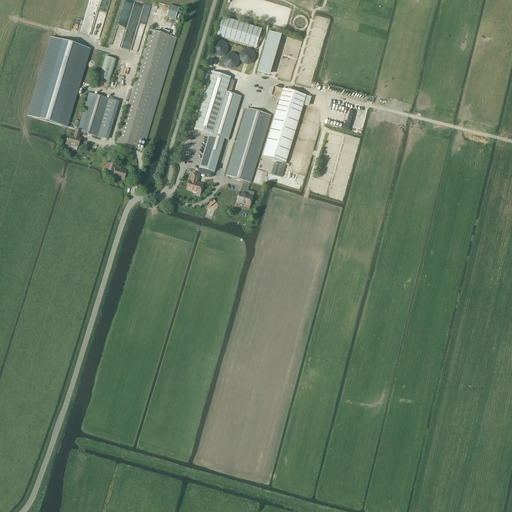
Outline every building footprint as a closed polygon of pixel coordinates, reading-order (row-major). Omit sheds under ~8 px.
[(119,134),(116,143),(136,149),(138,140),(144,142),(175,38),(169,37),(168,36),(161,34),(150,31),(120,130),(119,134)] [(51,39),(27,116),(65,128),(89,50),(51,39)] [(105,57),(99,78),(109,82),(116,60),(105,57)] [(211,72),(194,130),(209,134),(199,168),(202,169),(210,171),(214,172),(224,139),(228,140),(241,97),(231,94),(234,85),(229,84),(230,80),(231,78),(211,72)] [(278,106),(263,156),(286,163),(303,106),(306,96),(292,92),(283,89),(278,106)] [(107,140),(118,103),(89,93),(77,131),(75,130),(73,137),(68,136),(65,144),(77,148),(80,139),(78,139),(80,132),(106,140),(107,140)] [(245,113),(226,175),(243,181),(242,187),(237,202),(250,206),(253,197),(254,193),(247,191),(250,183),(251,183),(271,116),(246,109),(245,113)] [(272,172),(271,174),(282,177),(282,175),(283,171),(285,166),(282,165),(275,163),(272,172)] [(113,177),(124,180),(126,172),(115,169),(113,177)] [(186,190),(200,194),(203,185),(196,183),(197,180),(198,180),(199,175),(193,173),(190,181),(189,181),(186,190)]
